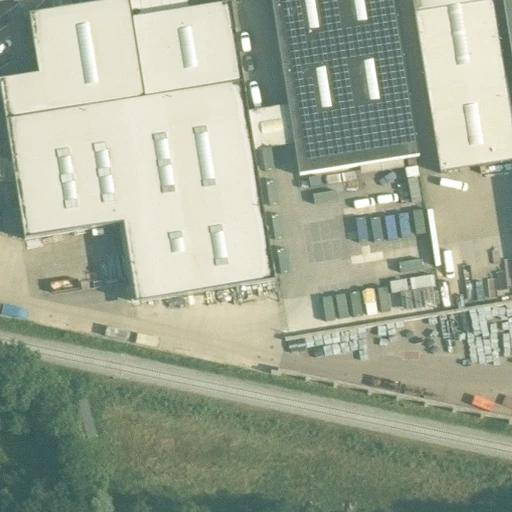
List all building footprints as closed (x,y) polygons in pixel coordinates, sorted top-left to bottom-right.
[(0,0),(0,183),(15,181),(25,241),(123,225),(136,304),(275,281),(230,4),(189,11),(187,0),(129,0),(130,1),(29,18),(39,76),(0,82),(0,3),(40,5),(40,0),(0,0)] [(269,0),(298,177),(418,158),(392,0),(269,0)] [(511,162),(511,129),(505,83),(491,0),(411,0),(439,174),(511,162)] [(511,0),(501,0),(511,68),(511,0)] [(94,439),(85,401),(68,406),(78,443),(94,439)]
